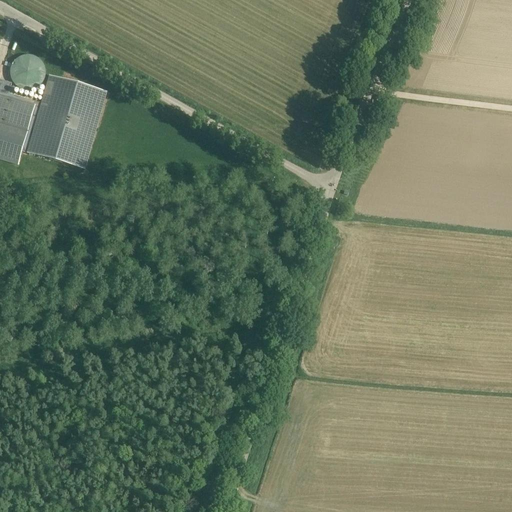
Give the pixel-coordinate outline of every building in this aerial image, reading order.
[(10,72),(10,74),(10,75),(10,77),(10,79),(11,80),(11,82),(12,83),(13,84),(14,86),(15,87),(17,88),(18,89),(19,90),(21,90),(22,91),(24,91),(26,91),(27,91),(29,91),(31,91),(32,91),(34,90),(35,90),(37,89),(38,88),(39,87),(40,86),(41,84),(42,83),(43,82),(44,80),(44,79),(45,77),(45,75),(45,74),(45,72),(45,70),(44,69),(44,67),(43,66),(42,64),(41,63),(40,62),(39,61),(38,60),(37,59),(35,58),(34,57),(32,57),(31,56),(29,56),(27,56),(26,56),(24,56),(22,57),(21,57),(19,58),(18,59),(17,60),(15,61),(14,62),(13,63),(12,64),(11,66),(11,67),(10,69),(10,70),(10,72)] [(38,119),(34,133),(28,154),(85,170),(107,93),(50,77),(38,119)] [(0,94),(36,105),(32,117),(38,119),(42,104),(9,95),(12,84),(0,80),(0,94)] [(0,94),(0,123),(28,131),(32,117),(36,105),(0,94)] [(0,161),(18,166),(22,152),(28,131),(0,123),(0,161)]
